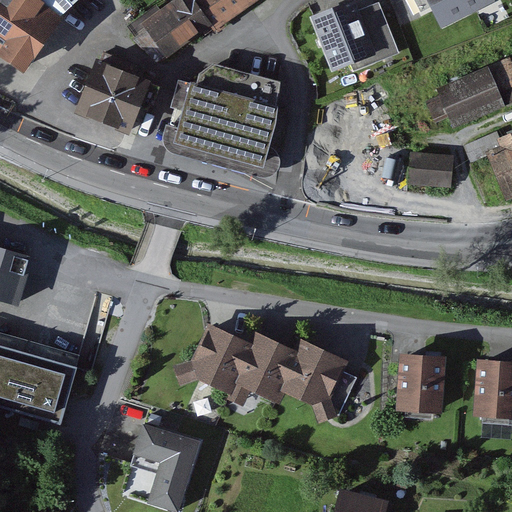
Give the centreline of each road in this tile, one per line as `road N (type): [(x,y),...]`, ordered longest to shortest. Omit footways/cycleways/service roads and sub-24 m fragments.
road 1 (residential): [(511,336),(142,288)]
road 2 (primary): [(177,190),(394,240),(511,243)]
road 3 (residential): [(142,288),(86,438),(89,511)]
road 4 (primary): [(0,125),(51,151),(177,190)]
road 5 (residential): [(142,288),(0,224)]
